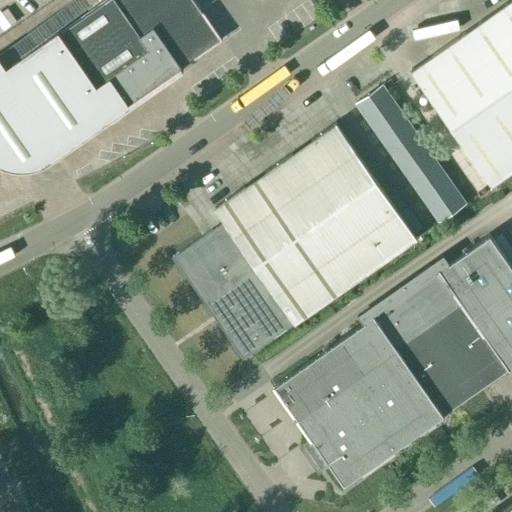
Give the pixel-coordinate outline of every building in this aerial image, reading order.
[(201,12),(193,0),(105,0),(59,33),(58,31),(5,67),(0,59),(0,166),(1,167),(6,169),(12,170),(17,171),(21,171),(26,171),(31,170),(35,169),(38,168),(43,166),(48,163),(51,161),(169,79),(183,69),(181,67),(222,39),(202,11),(201,12)] [(491,185),(511,170),(511,0),(510,0),(411,70),(491,185)] [(439,221),(465,202),(382,84),(356,103),(439,221)] [(285,158),(365,273),(416,238),(336,123),(285,158)] [(295,322),(365,273),(285,158),(215,207),(224,221),(295,322)] [(243,357),(295,322),(224,221),(173,256),(243,357)] [(362,323),(274,385),(312,439),(305,445),(321,468),(329,463),(344,485),(511,366),(511,263),(491,233),(450,262),(443,252),(356,313),(362,323)] [(506,494),(511,489),(511,485),(510,484),(502,489),(506,494)]
